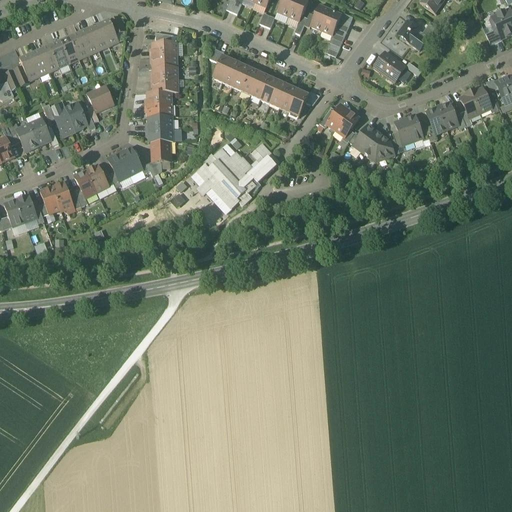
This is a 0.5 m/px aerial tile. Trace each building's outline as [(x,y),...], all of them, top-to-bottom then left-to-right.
[(270,0),(257,0),(255,6),(266,10),(270,0)] [(283,0),(277,15),(288,20),(296,0),(283,0)] [(308,3),(300,0),(296,0),(288,20),(299,25),(302,19),(308,3)] [(424,0),(420,6),(433,15),(443,0),(424,0)] [(253,11),(255,6),(244,1),(242,7),(253,11)] [(226,13),(232,15),(236,4),(231,2),(226,13)] [(364,6),(358,2),(354,9),(360,12),(364,6)] [(242,7),(236,4),(232,15),(237,17),(242,7)] [(264,16),(266,10),(255,6),(253,11),(252,12),(263,17),(264,16)] [(321,34),(330,13),(319,8),(315,18),(310,29),(321,34)] [(496,32),(501,42),(511,37),(511,18),(509,12),(504,15),(501,14),(498,15),(497,18),(491,20),(490,24),(492,28),(494,33),(496,32)] [(341,18),(330,13),(321,34),(332,39),(334,36),(336,31),(338,26),(340,21),(341,18)] [(288,20),(277,15),(275,21),(274,21),(285,26),(288,20)] [(259,27),(265,29),(269,18),(264,16),(263,17),(259,27)] [(304,29),(309,31),(310,29),(315,18),(310,16),(307,21),(304,29)] [(353,20),(342,16),(341,18),(340,21),(351,25),(353,20)] [(275,21),(269,18),(265,29),(270,31),(274,21),(275,21)] [(109,23),(116,38),(125,34),(118,19),(109,23)] [(294,35),(300,38),(304,29),(307,21),(302,19),(299,25),(296,31),(294,35)] [(288,20),(285,26),(296,31),(299,25),(288,20)] [(351,25),(340,21),(338,26),(349,30),(351,25)] [(109,23),(99,27),(108,49),(119,45),(116,38),(109,23)] [(410,46),(419,53),(426,44),(419,39),(417,42),(414,40),(416,37),(419,34),(407,25),(397,37),(410,46)] [(349,30),(338,26),(336,31),(346,35),(349,30)] [(423,35),(436,45),(442,36),(429,26),(423,35)] [(99,27),(89,32),(99,53),(108,49),(99,27)] [(494,33),(492,28),(483,31),(486,37),(494,33)] [(346,35),(336,31),(334,36),(344,40),(346,35)] [(89,32),(79,36),(89,58),(99,53),(89,32)] [(485,37),(490,48),(502,43),(501,42),(496,32),(494,33),(486,37),(485,37)] [(79,36),(69,40),(79,62),(89,58),(79,36)] [(150,52),(150,59),(177,58),(176,45),(172,45),(171,38),(155,36),(156,46),(152,46),(152,52),(150,52)] [(344,40),(334,36),(332,39),(331,40),(342,45),(344,40)] [(69,40),(59,44),(69,66),(79,62),(69,40)] [(342,45),(331,40),(329,45),(340,50),(342,45)] [(59,44),(49,49),(59,71),(69,66),(59,44)] [(340,50),(329,45),(327,50),(338,55),(340,50)] [(49,49),(40,53),(49,75),(59,71),(49,49)] [(338,55),(327,50),(325,55),(336,60),(338,55)] [(209,62),(214,64),(219,54),(214,51),(209,62)] [(40,53),(30,57),(39,79),(49,75),(40,53)] [(224,56),(219,54),(214,64),(219,66),(222,60),(224,56)] [(374,70),(394,85),(406,70),(385,55),(374,70)] [(29,84),(39,79),(30,57),(19,62),(22,69),(29,84)] [(153,66),(153,71),(177,70),(177,58),(150,59),(151,66),(153,66)] [(213,81),(222,86),(232,64),(222,60),(219,66),(213,81)] [(242,68),(232,64),(222,86),(232,90),(242,68)] [(409,65),(406,70),(418,79),(422,74),(409,65)] [(251,73),(242,68),(232,90),(241,94),(251,73)] [(25,87),(30,85),(29,84),(22,69),(18,71),(25,87)] [(151,77),(151,84),(177,83),(177,70),(153,71),(153,77),(151,77)] [(21,89),(25,87),(18,71),(13,73),(21,89)] [(370,74),(362,72),(360,78),(368,80),(370,74)] [(16,91),(21,89),(13,73),(9,75),(16,91)] [(261,77),(251,73),(241,94),(251,99),(261,77)] [(11,93),(16,91),(9,75),(4,77),(7,84),(11,93)] [(270,81),(261,77),(251,99),(260,103),(270,81)] [(500,98),(505,108),(511,105),(511,85),(509,79),(495,86),(498,93),(495,94),(498,100),(500,98)] [(280,85),(270,81),(260,103),(270,107),(280,85)] [(154,91),(154,96),(171,96),(178,95),(177,83),(151,84),(152,91),(154,91)] [(0,87),(0,102),(3,103),(14,99),(11,93),(7,84),(0,87)] [(491,96),(495,94),(498,93),(495,86),(494,84),(487,87),(491,96)] [(289,90),(280,85),(270,107),(279,112),(289,90)] [(299,94),(289,90),(279,112),(289,116),(299,94)] [(93,109),(95,116),(113,108),(106,91),(95,96),(95,94),(87,98),(93,109)] [(473,93),(470,94),(480,117),(490,112),(491,112),(488,105),(482,92),(474,95),(473,93)] [(309,98),(299,94),(289,116),(299,120),(305,105),(309,98)] [(469,122),(480,117),(470,94),(467,96),(468,98),(460,101),(465,114),(469,122)] [(305,105),(310,107),(315,97),(310,95),(309,98),(305,105)] [(145,102),(145,109),(172,108),(171,96),(154,96),(147,96),(147,102),(145,102)] [(490,112),(492,116),(498,113),(493,102),(488,105),(491,112),(490,112)] [(511,112),(511,105),(505,108),(500,110),(503,117),(511,112)] [(65,112),(75,134),(87,128),(88,128),(83,117),(78,106),(65,112)] [(449,106),(438,111),(446,133),(458,129),(454,118),(449,106)] [(75,134),(65,112),(63,107),(51,113),(50,113),(54,122),(62,140),(75,135),(75,134)] [(50,113),(51,113),(49,108),(43,110),(49,124),(54,122),(50,113)] [(148,116),(148,121),(172,120),(172,108),(145,109),(146,116),(148,116)] [(327,128),(335,134),(349,114),(341,108),(335,116),(326,128),(327,128)] [(88,115),(93,126),(99,123),(95,116),(93,109),(87,112),(88,115)] [(435,138),(446,133),(438,111),(426,116),(431,129),(435,138)] [(319,127),(325,131),(327,128),(326,128),(335,116),(330,113),(325,120),(319,127)] [(358,121),(349,114),(335,134),(344,140),(344,141),(350,133),(358,121)] [(465,114),(460,116),(466,130),(472,127),(469,122),(465,114)] [(87,128),(89,134),(95,131),(93,126),(88,115),(83,117),(88,128),(87,128)] [(459,133),(466,130),(460,116),(454,118),(458,129),(459,133)] [(414,119),(405,122),(413,145),(422,142),(418,130),(414,119)] [(146,127),(146,134),(172,133),(172,132),(172,123),(172,120),(148,121),(148,127),(146,127)] [(28,128),(38,149),(51,144),(46,133),(41,122),(28,128)] [(413,145),(405,122),(395,126),(398,134),(403,149),(413,145)] [(8,131),(15,147),(21,145),(16,133),(18,132),(16,128),(8,131)] [(25,155),(38,149),(28,128),(18,132),(16,133),(21,145),(25,155)] [(423,145),(429,143),(425,131),(424,128),(418,130),(422,142),(423,145)] [(353,149),(361,154),(376,135),(367,129),(360,139),(353,149)] [(431,129),(425,131),(429,143),(430,145),(437,143),(435,138),(431,129)] [(15,147),(8,131),(3,134),(6,140),(10,150),(15,147)] [(51,144),(53,149),(59,147),(52,131),(46,133),(51,144)] [(149,146),(152,146),(169,145),(173,145),(172,133),(146,134),(146,141),(148,140),(149,146)] [(347,147),(348,145),(354,137),(350,133),(344,141),(344,140),(342,143),(347,147)] [(392,136),(394,142),(397,151),(403,149),(398,134),(392,136)] [(355,135),(354,137),(348,145),(353,149),(360,139),(355,135)] [(380,139),(376,135),(361,154),(375,165),(393,158),(388,144),(388,145),(380,139)] [(0,142),(0,162),(1,165),(14,160),(10,150),(6,140),(0,142)] [(234,140),(229,144),(236,151),(241,147),(234,140)] [(399,156),(397,151),(394,142),(388,144),(393,158),(399,156)] [(413,145),(415,151),(416,153),(425,150),(424,148),(430,145),(429,143),(423,145),(422,142),(413,145)] [(169,145),(152,146),(152,165),(161,165),(170,165),(169,145)] [(415,151),(413,145),(403,149),(397,151),(399,156),(415,151)] [(258,164),(251,171),(244,178),(246,180),(248,179),(255,187),(257,186),(279,166),(262,148),(252,157),(257,163),(258,164)] [(256,189),(255,187),(248,179),(246,180),(244,178),(251,171),(250,170),(242,161),(241,162),(235,156),(234,158),(226,149),(214,160),(212,158),(203,166),(205,168),(193,179),(201,188),(197,192),(203,198),(207,195),(215,204),(220,200),(222,202),(218,207),(227,216),(239,205),(242,209),(251,201),(248,197),(255,190),(256,189)] [(325,151),(318,149),(316,156),(323,158),(325,151)] [(122,154),(119,156),(131,179),(142,173),(137,163),(131,152),(123,156),(122,154)] [(339,158),(332,155),(328,162),(336,166),(339,158)] [(131,179),(119,156),(116,157),(117,159),(108,163),(114,175),(119,185),(120,184),(131,179)] [(144,177),(150,174),(147,168),(143,161),(137,163),(142,173),(144,177)] [(152,165),(147,168),(150,174),(152,179),(158,177),(160,175),(160,172),(162,172),(161,165),(152,165)] [(401,168),(395,166),(391,173),(397,176),(401,168)] [(86,174),(97,196),(108,190),(107,187),(99,171),(98,169),(86,174)] [(112,185),(109,178),(104,169),(99,171),(107,187),(112,185)] [(145,180),(144,177),(142,173),(131,179),(134,186),(145,180)] [(85,202),(97,196),(86,174),(74,180),(79,191),(85,202)] [(114,175),(109,178),(112,185),(116,191),(122,189),(120,184),(119,185),(114,175)] [(163,187),(158,177),(152,179),(158,190),(163,187)] [(134,186),(131,179),(120,184),(122,189),(123,191),(134,186)] [(117,194),(116,191),(112,185),(107,187),(108,190),(97,196),(100,202),(117,194)] [(187,190),(182,185),(176,190),(181,196),(187,190)] [(64,186),(52,190),(60,213),(61,215),(66,213),(67,214),(68,216),(74,214),(74,213),(68,197),(64,186)] [(60,213),(52,190),(40,195),(44,206),(48,217),(60,213)] [(85,202),(79,191),(74,193),(74,195),(81,210),(88,206),(85,202)] [(68,197),(74,213),(81,210),(74,195),(68,197)] [(185,203),(179,197),(171,204),(177,211),(185,203)] [(28,199),(16,203),(24,226),(36,222),(32,210),(28,199)] [(12,231),(24,226),(16,203),(4,208),(8,220),(12,231)] [(44,206),(38,208),(42,219),(48,217),(44,206)] [(42,219),(38,208),(32,210),(36,222),(38,227),(44,225),(42,219)] [(8,220),(1,222),(3,234),(11,231),(12,231),(8,220)] [(24,226),(27,234),(39,230),(38,227),(36,222),(24,226)] [(27,234),(24,226),(12,231),(11,231),(14,239),(27,234)] [(104,240),(101,234),(94,237),(97,243),(104,240)] [(11,242),(5,243),(7,252),(13,251),(11,242)]
